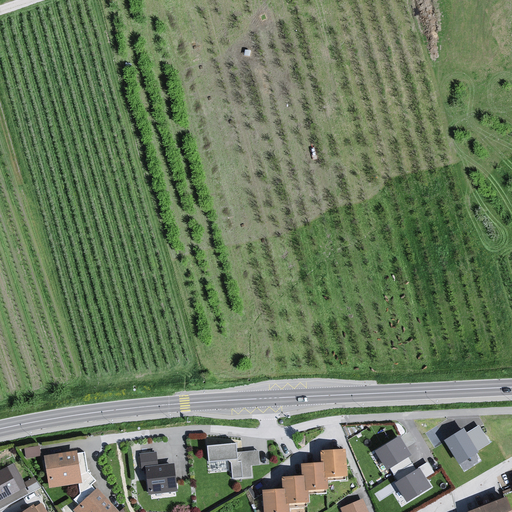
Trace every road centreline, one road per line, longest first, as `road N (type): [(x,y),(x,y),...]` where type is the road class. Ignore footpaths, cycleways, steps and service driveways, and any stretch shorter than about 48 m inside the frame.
road 1 (tertiary): [(0,428),(266,398)]
road 2 (tertiary): [(266,398),(511,387)]
road 3 (residential): [(329,419),(511,410)]
